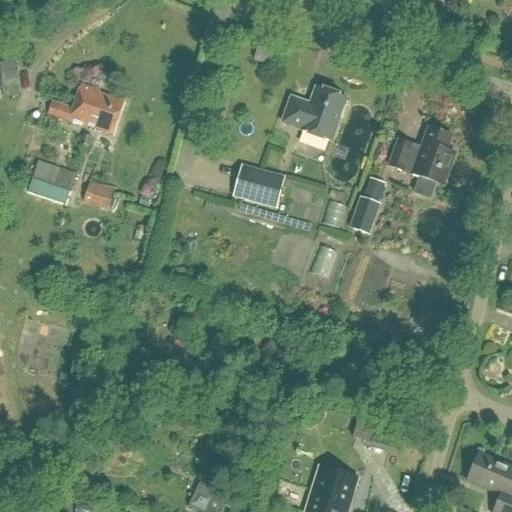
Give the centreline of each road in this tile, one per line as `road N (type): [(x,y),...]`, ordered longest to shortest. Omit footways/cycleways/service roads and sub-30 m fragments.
road 1 (tertiary): [(511,94),(244,0)]
road 2 (unclassified): [(455,397),(511,181)]
